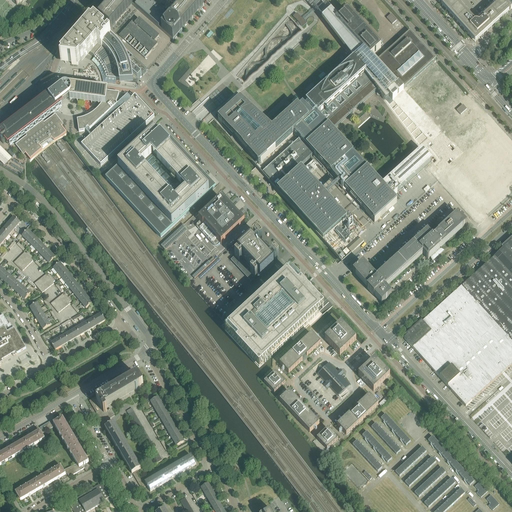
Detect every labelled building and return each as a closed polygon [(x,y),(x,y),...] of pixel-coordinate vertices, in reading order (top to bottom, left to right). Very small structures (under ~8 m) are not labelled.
[(162,31),(173,41),(182,31),(204,6),(197,0),(188,0),(170,21),(146,0),(116,0),(99,21),(110,31),(113,28),(130,8),(132,6),(162,31)] [(478,40),(490,28),(511,10),(511,9),(503,0),(502,0),(501,1),(499,0),(494,0),(477,16),(476,16),(475,18),(474,16),(472,16),(471,17),(454,0),(440,0),(438,2),(439,3),(439,2),(473,39),(478,40)] [(511,0),(503,0),(511,9),(511,10),(511,9),(511,0)] [(227,112),(218,120),(233,137),(244,148),(244,149),(259,165),(293,134),(297,137),(261,171),(263,173),(264,174),(266,176),(266,177),(276,188),(298,167),(299,168),(313,155),(316,158),(322,166),(323,166),(338,183),(323,196),(301,171),(295,177),(294,177),(290,181),(289,182),(279,191),(278,192),(322,241),(323,240),(345,220),(325,198),(337,187),(338,187),(340,185),(345,191),(374,223),(380,218),(397,203),(396,202),(392,198),(397,193),(431,162),(432,161),(421,150),(395,174),(382,186),(361,163),(359,161),(332,131),(369,98),(380,87),(392,99),(436,60),(422,44),(420,43),(410,32),(409,32),(408,33),(405,36),(392,47),(389,50),(382,57),(380,59),(377,62),(376,61),(374,59),(372,56),(381,48),(380,47),(383,45),(374,35),(372,34),(368,28),(360,20),(359,19),(351,10),(349,8),(347,5),(336,15),(336,16),(331,10),(329,12),(324,17),(322,19),(329,28),(346,50),(345,51),(347,53),(347,54),(348,54),(348,53),(353,59),(352,60),(350,62),(347,65),(345,67),(344,68),(342,69),(339,72),(337,74),(333,78),(332,79),(327,83),(326,83),(322,87),(321,88),(320,89),(318,91),(315,94),(313,96),(309,99),(308,100),(307,101),(306,103),(307,105),(305,107),(302,104),(302,105),(299,108),(297,107),(272,130),(236,96),(224,109),(227,112)] [(297,13),(293,16),(302,27),(306,23),(303,20),(297,13)] [(391,15),(387,19),(392,25),(397,21),(391,15)] [(155,42),(159,38),(159,37),(139,20),(135,25),(132,22),(125,31),(125,30),(119,37),(145,59),(150,53),(157,44),(155,42)] [(87,30),(69,51),(61,60),(63,61),(61,63),(78,65),(80,63),(82,64),(90,55),(91,56),(93,57),(94,58),(103,48),(111,39),(107,35),(99,28),(93,23),(87,30)] [(133,83),(136,83),(137,82),(141,78),(147,71),(115,43),(111,39),(103,48),(94,58),(92,61),(93,62),(95,64),(96,66),(98,68),(100,72),(101,74),(102,76),(102,78),(103,83),(115,84),(116,80),(119,81),(120,84),(133,83)] [(45,102),(42,104),(11,128),(1,136),(4,139),(1,141),(3,144),(6,142),(9,146),(19,138),(21,137),(46,118),(50,115),(53,112),(54,112),(54,111),(61,106),(61,105),(69,99),(70,101),(101,105),(106,106),(108,92),(107,92),(59,86),(62,90),(54,96),(53,96),(46,101),(45,101),(45,102)] [(105,97),(103,97),(102,104),(101,105),(100,107),(98,109),(95,112),(93,113),(91,115),(88,117),(85,118),(83,119),(80,120),(78,120),(77,120),(79,133),(84,131),(88,128),(91,132),(93,134),(81,145),(101,166),(154,117),(135,96),(131,99),(128,95),(118,105),(116,103),(117,101),(118,99),(119,96),(119,94),(108,92),(107,92),(106,94),(106,95),(105,97)] [(428,98),(419,106),(450,140),(459,132),(464,127),(455,117),(451,112),(446,108),(442,103),(438,98),(433,93),(428,98)] [(463,105),(456,111),(460,115),(467,110),(463,105)] [(39,110),(15,129),(21,137),(25,142),(22,145),(20,146),(26,153),(25,154),(28,158),(30,160),(31,161),(67,134),(66,132),(65,132),(61,126),(60,127),(55,120),(54,121),(50,123),(46,118),(39,110)] [(511,152),(484,122),(462,142),(511,196),(511,194),(511,152)] [(106,179),(161,239),(173,228),(209,194),(216,188),(161,129),(154,135),(121,166),(117,168),(106,179)] [(117,162),(121,166),(122,167),(128,162),(122,157),(117,162)] [(303,172),(307,176),(319,166),(315,161),(303,172)] [(452,177),(445,183),(450,189),(451,190),(453,192),(461,201),(468,195),(473,191),(476,188),(479,185),(475,179),(471,176),(463,167),(461,169),(460,170),(457,173),(452,177)] [(198,224),(200,227),(198,229),(213,245),(216,243),(219,246),(220,244),(221,245),(222,244),(243,225),(244,224),(245,224),(240,219),(239,219),(226,205),(227,204),(222,199),(221,200),(200,220),(199,221),(200,222),(198,223),(198,224)] [(7,225),(14,230),(20,223),(14,217),(7,225)] [(14,230),(7,225),(3,230),(10,235),(14,230)] [(10,235),(3,230),(0,233),(0,235),(5,240),(10,235)] [(27,241),(33,235),(28,230),(25,234),(22,236),(27,241)] [(33,235),(27,241),(31,246),(37,240),(33,235)] [(251,283),(255,279),(257,277),(255,275),(257,273),(260,277),(274,264),(271,261),(272,259),(274,262),(275,262),(276,260),(279,258),(274,253),(262,240),(258,235),(255,237),(253,239),(256,242),(254,243),(251,240),(237,252),(241,256),(239,257),(237,255),(235,257),(231,261),(251,283)] [(503,249),(405,338),(404,339),(466,407),(511,365),(511,237),(501,248),(503,249)] [(37,240),(31,246),(36,250),(42,244),(37,240)] [(40,255),(46,249),(42,244),(36,250),(40,255)] [(46,249),(40,255),(45,259),(51,253),(46,249)] [(51,253),(45,259),(49,264),(56,258),(51,253)] [(206,265),(208,267),(215,260),(213,258),(206,265)] [(221,261),(220,259),(199,277),(201,279),(221,261)] [(322,317),(319,313),(324,308),(317,301),(323,296),(292,262),(260,292),(225,324),(222,327),(225,331),(259,368),(291,338),(293,340),(295,342),(310,327),(322,317)] [(57,274),(64,268),(60,263),(53,269),(57,274)] [(64,268),(57,274),(62,279),(68,273),(64,268)] [(0,279),(5,283),(11,277),(6,272),(0,279)] [(62,279),(66,284),(72,278),(68,273),(62,279)] [(10,287),(16,281),(11,277),(5,283),(10,287)] [(66,284),(70,289),(76,283),(72,278),(66,284)] [(10,287),(15,292),(21,285),(16,281),(10,287)] [(76,283),(70,289),(74,294),(80,288),(76,283)] [(20,296),(26,289),(21,285),(15,292),(20,296)] [(74,294),(78,299),(84,293),(80,288),(74,294)] [(26,289),(20,296),(25,300),(31,294),(26,289)] [(233,313),(254,293),(252,291),(231,311),(233,313)] [(82,304),(88,298),(84,293),(78,299),(82,304)] [(88,298),(82,304),(86,309),(93,304),(88,298)] [(33,313),(41,309),(37,303),(30,308),(33,313)] [(41,309),(33,313),(36,319),(44,315),(41,309)] [(93,319),(97,326),(105,321),(101,314),(93,319)] [(0,364),(0,365),(1,364),(0,362),(1,361),(2,361),(1,360),(14,353),(16,355),(17,355),(18,354),(18,353),(17,352),(23,349),(24,348),(13,329),(10,324),(9,325),(3,316),(3,315),(0,317),(0,364)] [(44,315),(36,319),(40,325),(47,320),(44,315)] [(97,326),(93,319),(87,322),(91,329),(97,326)] [(47,320),(40,325),(43,330),(50,326),(47,320)] [(81,325),(86,333),(91,329),(87,322),(81,325)] [(86,333),(81,325),(76,328),(80,336),(86,333)] [(340,356),(356,341),(341,325),(325,340),(340,356)] [(70,332),(75,339),(80,336),(76,328),(70,332)] [(65,335),(69,342),(75,339),(70,332),(65,335)] [(59,338),(64,346),(69,342),(65,335),(59,338)] [(289,374),(302,361),(321,344),(312,335),(280,365),(289,374)] [(64,346),(59,338),(51,343),(55,351),(64,346)] [(321,361),(300,380),(332,414),(352,395),(347,389),(350,386),(341,377),(344,374),(340,370),(338,373),(329,364),(326,367),(321,361)] [(374,361),(369,366),(358,376),(373,392),(390,377),(374,361)] [(285,383),(275,373),(264,383),(274,394),(285,383)] [(143,386),(138,376),(100,399),(98,397),(89,402),(102,424),(114,416),(110,409),(107,411),(105,408),(143,386)] [(289,392),(280,401),(310,433),(319,424),(306,410),(302,406),(289,392)] [(369,396),(337,426),(346,435),(378,406),(369,396)] [(158,397),(150,402),(154,407),(161,403),(160,401),(158,397)] [(161,403),(154,407),(157,413),(164,409),(162,405),(161,403)] [(164,409),(157,413),(160,419),(168,414),(166,412),(164,409)] [(168,414),(160,419),(163,424),(171,420),(169,416),(168,414)] [(381,419),(389,428),(394,424),(385,415),(381,419)] [(53,424),(55,427),(60,435),(59,437),(60,438),(62,439),(71,433),(69,428),(68,428),(68,426),(67,426),(63,418),(57,422),(53,424)] [(171,420),(163,424),(167,430),(174,425),(173,423),(171,420)] [(114,443),(123,438),(114,423),(105,428),(105,429),(105,428),(109,434),(109,435),(110,437),(114,443)] [(371,428),(379,437),(384,433),(376,424),(371,428)] [(389,428),(398,437),(402,433),(394,424),(389,428)] [(174,425),(167,430),(170,435),(177,431),(175,428),(174,425)] [(317,439),(319,442),(327,450),(338,440),(328,429),(317,439)] [(29,437),(25,440),(30,448),(45,439),(42,434),(40,431),(32,436),(29,437)] [(177,431),(170,435),(173,441),(181,436),(179,434),(177,431)] [(362,436),(370,445),(375,441),(367,432),(362,436)] [(71,433),(62,439),(62,440),(62,441),(63,443),(64,443),(68,449),(67,450),(68,452),(70,452),(70,453),(80,448),(77,442),(76,442),(76,440),(75,439),(71,433)] [(379,437),(388,446),(392,442),(384,433),(379,437)] [(398,437),(406,446),(410,442),(402,433),(398,437)] [(181,436),(173,441),(176,446),(184,442),(182,439),(181,436)] [(428,441),(436,450),(441,446),(432,437),(428,441)] [(123,458),(132,453),(123,438),(114,443),(118,450),(117,450),(119,452),(119,453),(123,458)] [(15,445),(10,449),(15,457),(30,448),(25,440),(17,444),(15,445)] [(365,450),(357,441),(352,445),(361,454),(365,450)] [(370,445),(379,454),(383,450),(375,441),(370,445)] [(388,446),(396,455),(401,451),(392,442),(388,446)] [(436,450),(445,459),(449,455),(441,446),(436,450)] [(70,453),(70,455),(71,456),(72,457),(77,464),(79,468),(83,466),(89,462),(84,455),(83,453),(80,448),(70,453)] [(417,460),(426,452),(422,448),(413,456),(417,460)] [(1,454),(0,454),(0,465),(15,457),(10,449),(3,453),(1,454)] [(361,454),(369,463),(374,459),(365,450),(361,454)] [(379,454),(387,463),(392,459),(383,450),(379,454)] [(132,474),(138,470),(141,468),(132,453),(123,458),(127,465),(126,465),(128,468),(132,474)] [(445,459),(453,468),(458,464),(449,455),(445,459)] [(176,465),(181,474),(187,470),(187,471),(190,469),(196,465),(191,456),(176,465)] [(408,469),(417,460),(413,456),(404,464),(408,469)] [(427,471),(436,463),(432,458),(423,466),(427,471)] [(369,463),(378,472),(382,468),(374,459),(369,463)] [(65,470),(64,471),(66,475),(67,474),(69,478),(79,472),(81,471),(85,469),(83,466),(79,468),(77,464),(76,465),(65,470)] [(399,477),(408,469),(404,464),(395,473),(399,477)] [(453,468),(461,477),(466,473),(458,464),(453,468)] [(181,474),(176,465),(160,473),(166,483),(172,479),(172,480),(175,478),(181,474)] [(61,466),(45,475),(51,484),(57,480),(59,478),(60,478),(66,475),(64,471),(61,466)] [(418,479),(427,471),(423,466),(414,475),(418,479)] [(437,481),(446,473),(441,468),(432,477),(437,481)] [(363,474),(370,481),(372,479),(366,472),(363,474)] [(166,483),(160,473),(145,482),(146,484),(147,486),(150,492),(151,492),(157,488),(159,487),(160,487),(159,487),(166,483)] [(461,477),(470,486),(474,482),(466,473),(461,477)] [(45,475),(30,484),(36,492),(43,488),(45,487),(51,484),(45,475)] [(409,488),(418,479),(414,475),(405,483),(409,488)] [(428,490),(437,481),(432,477),(423,485),(428,490)] [(446,492),(455,483),(451,479),(442,487),(446,492)] [(104,483),(85,494),(69,504),(73,511),(87,511),(105,502),(104,500),(112,495),(104,483)] [(481,498),(487,492),(479,483),(475,487),(479,492),(477,494),(481,498)] [(30,484),(15,493),(20,501),(29,496),(31,495),(36,492),(30,484)] [(204,493),(211,488),(208,484),(201,488),(204,493)] [(419,498),(428,490),(423,485),(414,494),(419,498)] [(437,500),(446,492),(442,487),(433,496),(437,500)] [(211,488),(204,493),(207,498),(214,494),(211,488)] [(456,502),(465,494),(461,489),(452,498),(456,502)] [(214,494),(207,498),(210,504),(218,499),(214,494)] [(428,508),(437,500),(433,496),(424,504),(428,508)] [(492,511),(499,505),(491,496),(486,500),(490,504),(488,506),(492,511)] [(447,511),(456,502),(452,498),(443,506),(447,511)] [(470,498),(468,501),(474,507),(476,505),(470,498)] [(507,498),(503,502),(507,506),(511,503),(507,498)] [(218,499),(210,504),(213,509),(221,505),(218,499)]
